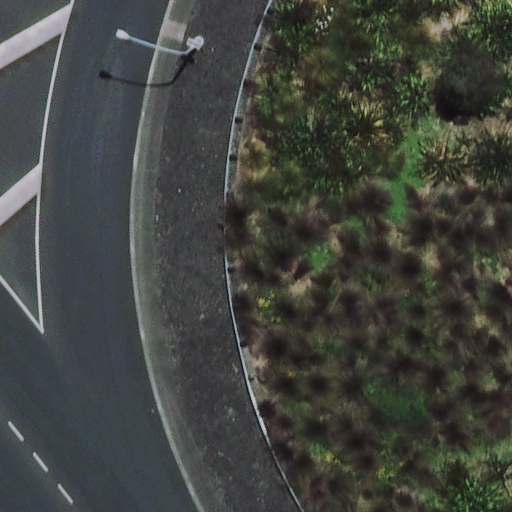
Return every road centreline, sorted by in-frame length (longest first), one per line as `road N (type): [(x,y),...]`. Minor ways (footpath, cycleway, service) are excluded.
road 1 (trunk): [(143,511),(93,266),(106,70),(131,0)]
road 2 (trunk): [(136,511),(0,396)]
